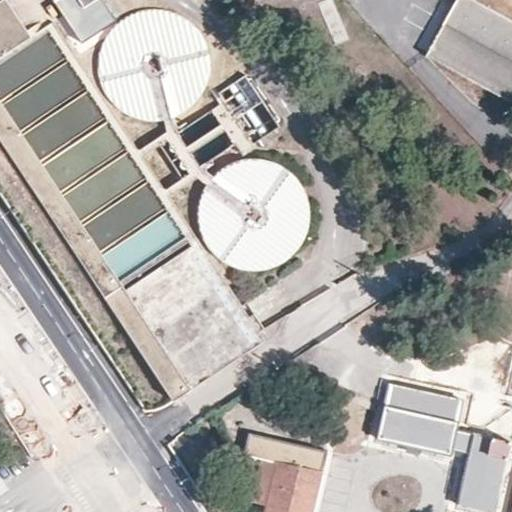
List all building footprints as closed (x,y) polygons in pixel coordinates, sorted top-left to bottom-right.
[(199,236),(172,195),(166,186),(145,155),(140,146),(55,17),(31,32),(10,0),(0,0),(0,136),(103,294),(188,237),(192,241),(199,236)] [(58,0),(83,38),(118,15),(107,0),(58,0)] [(511,19),(476,0),(458,0),(427,55),(511,101),(511,19)] [(146,7),(139,8),(120,19),(107,36),(101,57),(103,78),(112,93),(124,105),(139,113),(156,115),(158,115),(159,115),(160,115),(162,115),(163,115),(164,115),(165,114),(181,109),(195,99),(204,85),(210,69),(209,48),(200,29),(186,15),(167,6),(146,7)] [(189,183),(204,190),(205,188),(205,186),(207,184),(208,182),(196,177),(191,170),(219,151),(227,162),(246,149),(244,146),(271,129),(238,77),(210,95),(214,102),(168,132),(166,128),(164,124),(163,120),(162,115),(160,115),(159,115),(158,115),(156,115),(159,135),(140,146),(145,155),(162,144),(182,176),(166,186),(172,195),(189,183)] [(145,155),(166,186),(182,176),(162,144),(145,155)] [(205,188),(204,190),(200,204),(200,218),(204,232),(212,245),(226,257),(243,264),(262,265),(280,259),(291,251),(300,240),(306,227),(309,213),(306,195),(298,179),(284,166),(267,158),(250,157),(234,161),(219,169),(208,182),(207,184),(205,186),(205,188)] [(267,341),(199,236),(192,241),(188,237),(103,294),(174,402),(267,341)] [(496,510),(511,441),(475,433),(473,438),(454,433),(462,399),(388,382),(376,435),(450,452),(451,445),(470,450),(459,500),(459,501),(460,502),(461,502),(496,510)] [(269,481),(263,505),(261,511),(310,511),(325,449),(249,431),(244,452),(259,456),(254,478),(269,481)] [(249,501),(263,505),(269,481),(254,478),(249,501)]
